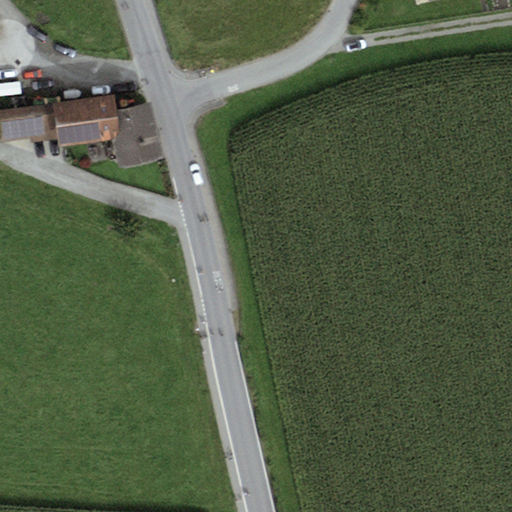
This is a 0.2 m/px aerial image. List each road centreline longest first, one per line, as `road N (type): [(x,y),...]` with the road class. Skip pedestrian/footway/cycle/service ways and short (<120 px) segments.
road 1 (tertiary): [(260,511),(165,101)]
road 2 (residential): [(165,101),(303,56),(323,41),(345,0)]
road 3 (track): [(323,41),(511,19)]
